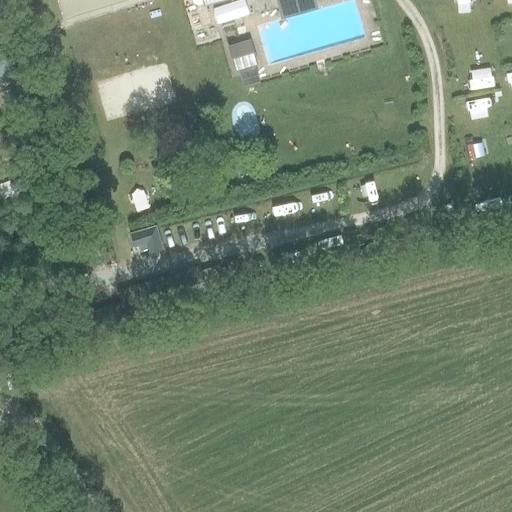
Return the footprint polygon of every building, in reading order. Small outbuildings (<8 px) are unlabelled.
[(202,0),(204,7),(227,0),(275,0),(281,19),(318,9),(315,0),(202,0)] [(251,41),(228,48),(235,70),(238,69),(255,64),(257,63),(251,41)] [(243,88),(260,83),(255,64),(238,69),(243,88)] [(140,253),(147,251),(148,255),(163,251),(156,227),(130,235),(134,248),(138,247),(140,253)] [(200,267),(118,292),(127,321),(209,296),(200,267)]
